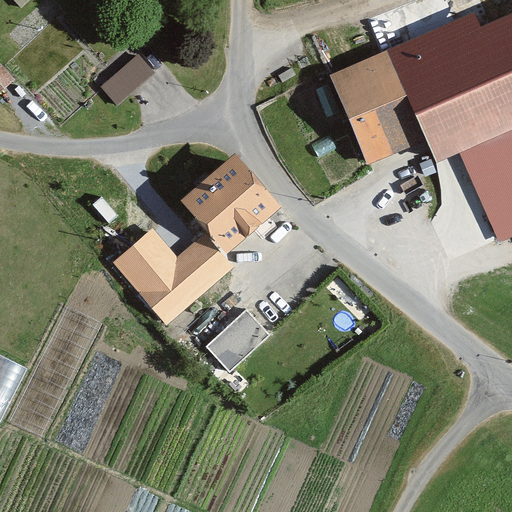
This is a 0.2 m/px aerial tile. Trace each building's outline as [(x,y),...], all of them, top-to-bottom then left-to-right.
[(511,13),(482,26),(476,11),(329,74),(369,165),(428,139),(437,160),(460,150),(500,242),(511,236),(511,13)] [(155,74),(138,54),(100,87),(118,107),(155,74)] [(0,93),(15,79),(0,62),(0,93)] [(281,219),(238,162),(185,203),(202,226),(178,244),(165,228),(119,264),(169,329),(238,276),(226,260),(281,219)] [(207,342),(231,369),(273,330),(249,304),(207,342)] [(0,349),(0,422),(27,361),(0,349)]
